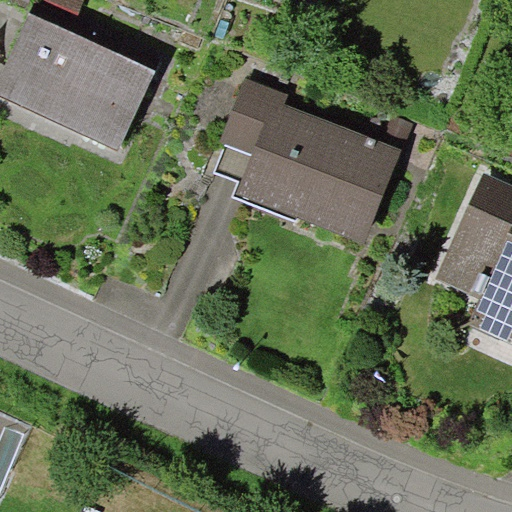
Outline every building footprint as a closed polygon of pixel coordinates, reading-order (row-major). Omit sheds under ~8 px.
[(33,0),(75,20),(83,0),(33,0)] [(156,70),(30,13),(0,77),(0,95),(120,150),(156,70)] [(295,214),(363,241),(401,149),(382,141),(285,103),(289,94),(245,76),(218,141),(225,144),(213,170),(238,181),(233,196),(294,220),(295,214)] [(404,149),(414,123),(392,115),(382,141),(401,149),(404,149)] [(511,184),(483,172),(435,278),(479,298),(467,323),(511,343),(511,184)]
